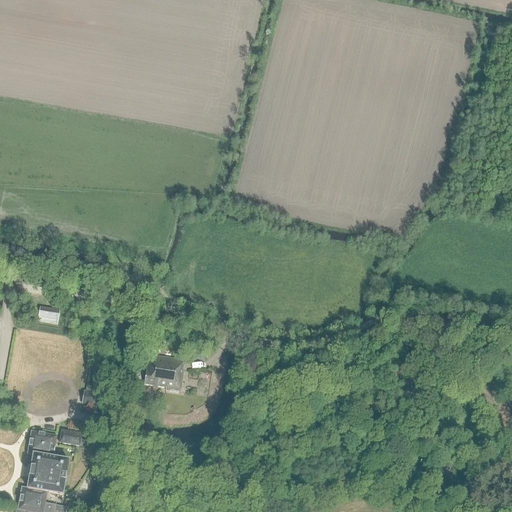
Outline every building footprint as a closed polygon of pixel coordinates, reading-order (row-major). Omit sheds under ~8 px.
[(37,323),(56,326),(59,311),(40,308),(37,323)] [(148,355),(144,385),(165,388),(164,390),(180,393),(183,371),(181,370),(183,360),(148,355)] [(85,392),(82,404),(100,407),(102,395),(85,392)] [(61,443),(79,446),(81,435),(63,432),(61,443)] [(64,511),(65,508),(44,505),(46,494),(63,497),(69,462),(52,459),(56,438),(31,434),(27,455),(33,456),(27,490),(21,489),(17,511),(18,511),(17,511),(64,511)]
